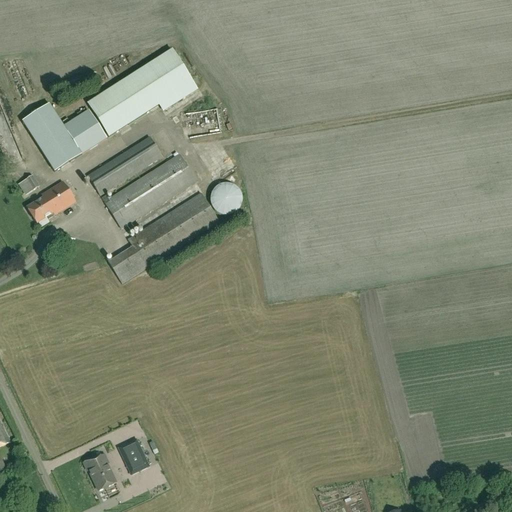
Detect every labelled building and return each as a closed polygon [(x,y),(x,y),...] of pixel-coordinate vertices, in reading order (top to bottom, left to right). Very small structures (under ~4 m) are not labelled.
[(109,138),(193,84),(172,50),(87,104),(109,138)] [(106,139),(88,112),(64,126),(48,104),(22,121),(54,170),(106,139)] [(100,197),(162,158),(149,138),(88,177),(100,197)] [(121,230),(196,182),(179,156),(110,202),(107,196),(101,199),(105,205),(121,230)] [(33,192),(39,187),(33,176),(25,181),(33,192)] [(54,217),(76,203),(63,183),(41,197),(43,199),(26,209),(36,225),(47,218),(48,220),(54,217)] [(229,183),(223,183),(219,185),(214,188),(211,192),(210,197),(210,202),(211,207),(214,212),(219,215),(223,216),(228,216),(233,215),(238,211),(241,207),(242,202),(242,197),(241,192),(238,188),(234,185),(229,183)] [(122,285),(146,270),(219,224),(201,195),(128,241),(133,248),(109,264),(122,285)] [(0,448),(10,443),(0,423),(0,448)] [(125,446),(118,449),(124,462),(131,476),(149,468),(136,441),(125,446)] [(107,463),(104,456),(95,460),(94,459),(84,464),(87,472),(89,471),(98,492),(116,484),(106,464),(107,463)] [(0,480),(10,476),(0,457),(0,480)]
